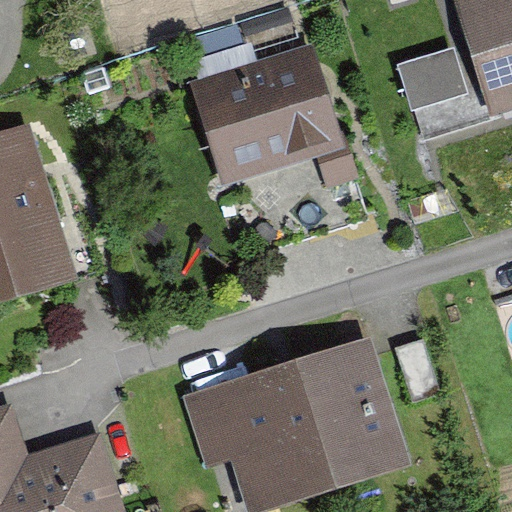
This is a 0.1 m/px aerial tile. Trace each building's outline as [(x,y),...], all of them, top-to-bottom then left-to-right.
[(511,0),(463,0),(481,54),(471,57),(468,48),(402,68),(425,142),(499,119),(492,95),(511,88),(511,0)] [(204,90),(254,249),(366,214),(341,136),(330,139),(305,59),(248,76),(239,48),(200,60),(209,89),(204,90)] [(63,267),(67,282),(99,273),(80,212),(49,221),(35,176),(0,187),(0,262),(3,261),(9,283),(63,267)] [(395,349),(412,404),(440,395),(423,340),(395,349)] [(325,464),(329,476),(389,457),(358,360),(243,396),(270,481),(325,464)] [(0,478),(0,511),(110,511),(91,450),(0,478)]
